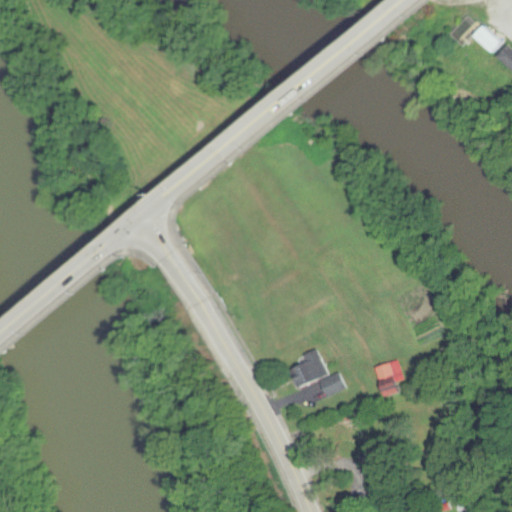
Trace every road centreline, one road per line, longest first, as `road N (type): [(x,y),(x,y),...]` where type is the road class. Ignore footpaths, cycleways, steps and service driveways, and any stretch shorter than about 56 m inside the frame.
road 1 (secondary): [(310,511),(196,289)]
road 2 (primary): [(0,328),(148,207)]
road 3 (primary): [(274,109),(403,0)]
road 4 (primary): [(148,207),(274,109)]
